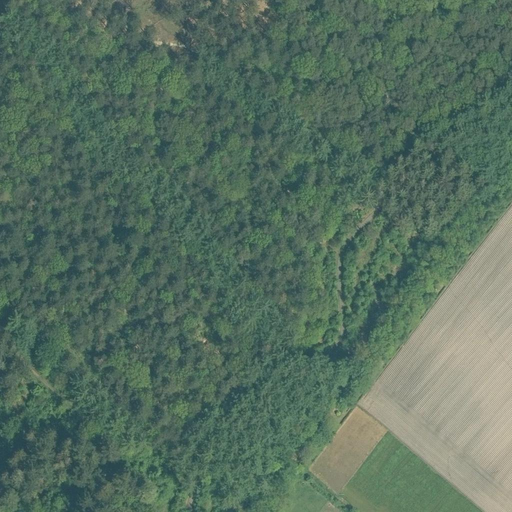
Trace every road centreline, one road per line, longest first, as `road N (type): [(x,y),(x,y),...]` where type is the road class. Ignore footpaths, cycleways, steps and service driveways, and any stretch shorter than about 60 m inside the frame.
road 1 (track): [(378,185),(323,251),(322,338),(251,390),(162,511)]
road 2 (track): [(295,130),(190,49),(139,40),(87,0)]
road 3 (track): [(161,511),(0,332)]
